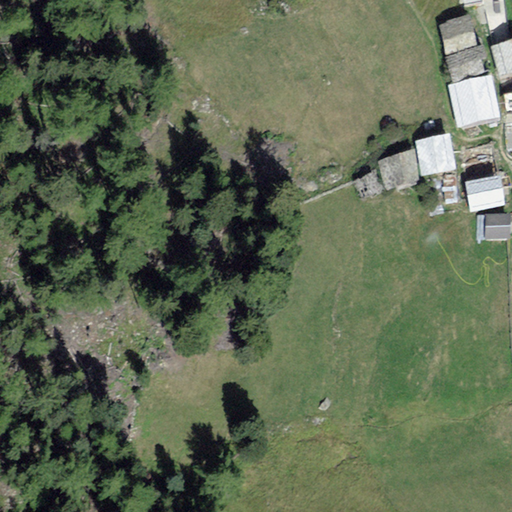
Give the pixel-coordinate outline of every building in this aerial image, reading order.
[(434,28),(443,61),(470,53),(461,21),(434,28)] [(511,44),(487,52),(495,80),(511,75),(511,44)] [(449,88),(484,80),(478,52),(443,61),(449,88)] [(495,122),(484,80),(449,88),(460,130),(495,122)] [(442,139),(412,145),(419,181),(449,175),(442,139)] [(487,143),(451,152),(459,187),(495,179),(487,143)] [(415,184),(407,154),(375,162),(383,193),(415,184)] [(495,179),(459,187),(466,216),(502,208),(495,179)] [(505,221),(480,221),(481,243),(506,243),(505,221)]
